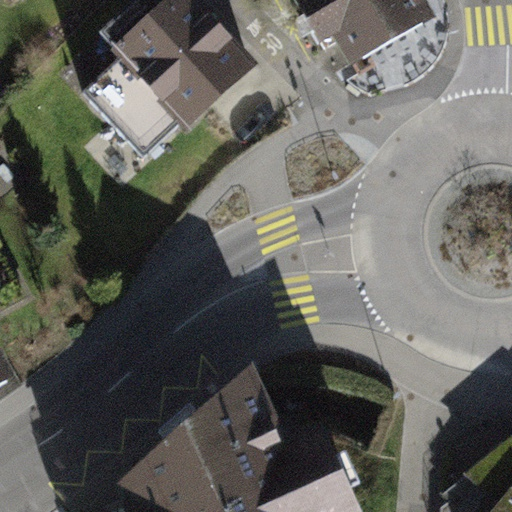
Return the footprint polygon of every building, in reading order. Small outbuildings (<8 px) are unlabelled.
[(271,113),(172,0),(161,0),(101,52),(205,170),(271,113)] [(421,0),(307,0),(362,99),(450,50),(421,0)] [(336,511),(274,367),(92,511),(336,511)] [(0,404),(8,400),(0,384),(0,404)] [(511,511),(511,466),(476,511),(511,511)]
